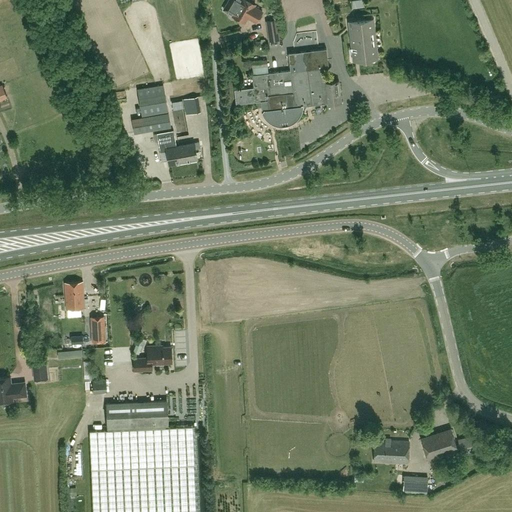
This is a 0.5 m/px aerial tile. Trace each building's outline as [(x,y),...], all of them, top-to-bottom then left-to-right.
[(247,0),(228,0),(226,5),(235,10),(232,15),(244,22),(248,16),(250,18),(256,22),(262,11),(254,6),(255,4),(247,0)] [(352,8),(364,7),(363,0),(352,0),(351,0),(352,8)] [(266,21),(269,42),(280,40),(276,19),(266,21)] [(373,19),(348,22),(353,62),(378,59),(373,19)] [(261,39),(261,41),(256,42),(256,47),(261,47),(261,45),(264,45),(264,43),(266,43),(264,39),(261,39)] [(276,72),(268,73),(252,75),(253,88),(234,90),(236,105),(261,102),(262,111),(265,116),(269,120),(273,123),(279,125),(284,125),(289,123),(294,120),(298,116),(301,112),(302,106),(327,103),(327,105),(340,103),(338,81),(325,82),(323,65),(329,65),(327,48),(289,53),(291,70),(276,72)] [(267,60),(251,62),(252,68),(268,66),(267,60)] [(176,77),(192,76),(191,69),(175,69),(176,77)] [(168,111),(163,85),(137,89),(142,116),(168,111)] [(183,99),(186,115),(201,112),(197,96),(183,99)] [(168,113),(132,120),(134,134),(171,128),(168,113)] [(176,146),(174,130),(157,133),(160,150),(166,149),(169,165),(179,163),(176,146)] [(247,158),(246,138),(234,139),(235,158),(247,158)] [(199,142),(176,146),(179,163),(198,160),(196,149),(200,148),(199,142)] [(84,308),(82,281),(64,282),(66,309),(84,308)] [(90,317),(92,342),(105,342),(103,316),(90,317)] [(146,339),(137,335),(134,343),(135,344),(133,351),(139,353),(142,345),(144,346),(146,339)] [(147,358),(134,359),(134,370),(152,370),(151,363),(172,362),(171,347),(158,348),(158,346),(147,346),(147,358)] [(58,358),(82,356),(82,349),(57,352),(58,358)] [(45,360),(32,362),(34,379),(47,378),(45,360)] [(10,376),(0,377),(0,401),(13,400),(13,397),(26,396),(25,382),(11,383),(10,376)] [(93,379),(93,391),(106,391),(106,379),(93,379)] [(197,511),(194,426),(168,427),(167,402),(106,405),(107,430),(89,431),(93,511),(197,511)] [(428,462),(459,452),(451,429),(421,439),(428,462)] [(481,454),(476,438),(459,442),(463,459),(481,454)] [(409,441),(375,440),(374,462),(408,464),(409,441)] [(403,476),(403,487),(427,488),(428,477),(403,476)]
